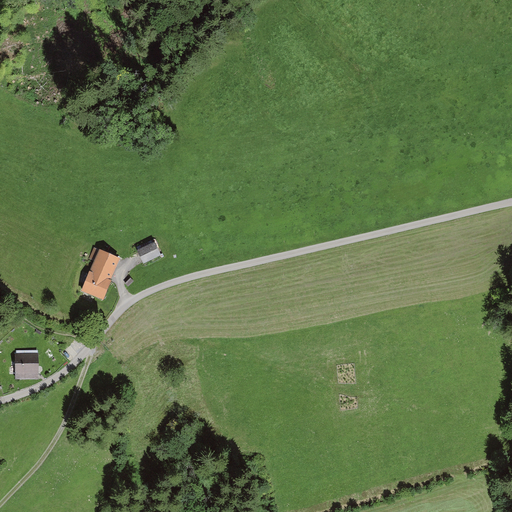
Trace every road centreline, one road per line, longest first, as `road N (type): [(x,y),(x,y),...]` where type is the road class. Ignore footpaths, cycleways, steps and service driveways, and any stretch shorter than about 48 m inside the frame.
road 1 (unclassified): [(0,400),(71,366),(116,313),(154,289),(511,202)]
road 2 (track): [(0,503),(67,436),(92,344)]
